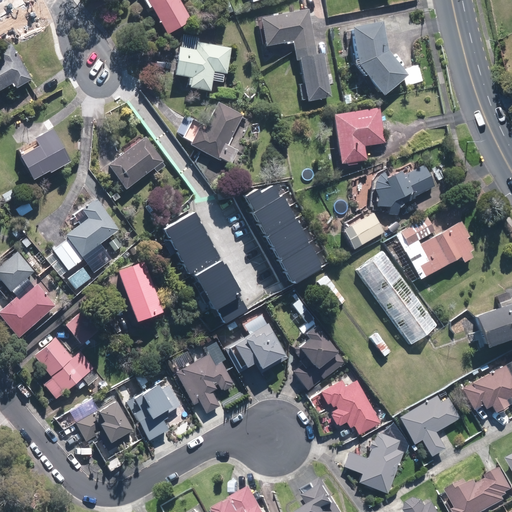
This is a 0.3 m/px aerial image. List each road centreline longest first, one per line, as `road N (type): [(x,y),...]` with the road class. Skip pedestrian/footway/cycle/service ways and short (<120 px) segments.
road 1 (residential): [(275,439),(219,441),(131,489),(96,493),(77,484),(0,391)]
road 2 (residential): [(62,6),(97,37),(117,75),(107,89),(88,85),(64,30)]
road 3 (primary): [(454,0),(471,75),(511,172)]
